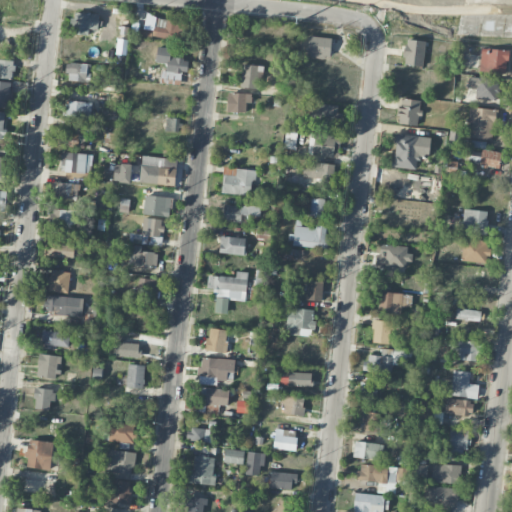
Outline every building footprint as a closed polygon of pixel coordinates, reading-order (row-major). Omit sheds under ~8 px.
[(97,37),(100,15),(74,11),(71,33),(97,37)] [(139,28),(138,36),(185,41),(187,22),(155,19),(153,29),(139,28)] [(307,56),(330,58),(332,38),(309,36),(307,56)] [(404,65),(424,66),(425,41),(405,40),(404,65)] [(156,62),(164,63),(163,82),(180,83),(181,71),(187,72),(188,58),(170,57),(171,47),(157,47),(156,62)] [(480,72),(507,73),(508,49),(481,48),(480,72)] [(14,60),(0,59),(0,77),(13,78),(14,60)] [(87,75),(87,63),(65,63),(65,75),(87,75)] [(262,80),(263,66),(243,64),(240,86),(257,89),(258,79),(262,80)] [(498,78),(468,77),(468,87),(475,88),(475,99),(497,99),(498,78)] [(0,106),(8,107),(9,81),(0,80),(0,106)] [(246,112),(247,103),(252,104),(252,93),(227,93),(227,112),(246,112)] [(421,100),(399,98),(397,123),(418,125),(421,100)] [(62,116),(91,117),(91,102),(63,101),(62,116)] [(338,122),(340,105),(310,102),(307,127),(331,129),(332,121),(338,122)] [(494,138),(495,109),(469,108),(468,137),(494,138)] [(178,132),(180,118),(166,117),(164,130),(178,132)] [(335,158),(338,136),(315,133),(312,154),(335,158)] [(431,138),(396,133),(392,166),(417,170),(419,155),(428,156),(431,138)] [(485,148),(486,139),(471,138),(470,147),(485,148)] [(480,165),(499,166),(500,151),(482,150),(480,165)] [(60,171),(90,173),(91,153),(61,152),(60,171)] [(175,168),(163,167),(164,157),(141,156),(140,183),(175,185),(175,168)] [(457,175),(458,162),(446,160),(444,173),(457,175)] [(336,163),(303,162),(303,179),(335,181),(336,163)] [(130,182),(131,165),(114,163),(113,181),(130,182)] [(255,169),(223,168),(222,194),(254,195),(255,169)] [(79,198),(79,184),(57,182),(57,197),(79,198)] [(143,214),(170,217),(172,198),(145,194),(143,214)] [(323,198),(310,197),(310,217),(323,217),(323,198)] [(252,215),(260,216),(260,206),(224,204),(223,221),(251,223),(252,215)] [(53,209),(53,227),(74,228),(75,210),(53,209)] [(486,234),(487,211),(464,209),(463,233),(486,234)] [(163,219),(143,217),(142,235),(132,234),(132,242),(141,243),(141,237),(150,237),(149,245),(161,246),(163,219)] [(290,245),(327,249),(329,238),(325,237),(326,228),(295,224),(294,234),(291,233),(290,245)] [(219,253),(244,254),(245,237),(220,236),(219,253)] [(488,262),(488,240),(462,239),(461,261),(488,262)] [(51,258),(74,259),(75,244),(51,243),(51,258)] [(142,245),(131,245),(130,265),(156,267),(157,252),(141,251),(142,245)] [(412,261),(412,253),(407,253),(407,246),(379,245),(378,261),(393,261),(393,267),(405,267),(405,261),(412,261)] [(48,291),(68,292),(69,272),(49,270),(48,291)] [(245,301),(248,272),(236,271),(235,277),(208,275),(207,288),(216,289),(214,312),(228,313),(229,300),(245,301)] [(159,279),(138,278),(138,298),(158,298),(159,279)] [(322,300),(323,281),(307,281),(306,300),(322,300)] [(401,305),(411,306),(412,294),(377,291),(375,309),(401,311),(401,305)] [(83,315),(83,297),(46,296),(45,315),(83,315)] [(314,309),(287,308),(286,334),(313,335),(314,309)] [(456,319),(480,321),(481,310),(456,309),(456,319)] [(390,344),(392,321),(374,319),(372,342),(390,344)] [(228,330),(209,327),(205,350),(225,353),(228,330)] [(69,346),(69,332),(43,331),(42,345),(69,346)] [(138,357),(139,338),(123,338),(122,356),(138,357)] [(451,350),(458,351),(457,359),(478,360),(479,342),(451,340),(451,350)] [(365,355),(364,372),(392,372),(392,364),(399,364),(400,349),(381,349),(381,355),(365,355)] [(59,355),(38,354),(37,377),(58,378),(59,355)] [(235,371),(235,359),(201,357),(201,366),(198,366),(198,384),(217,385),(217,380),(227,380),(227,371),(235,371)] [(142,389),(146,366),(128,363),(125,386),(142,389)] [(477,398),(478,384),(469,384),(470,372),(453,370),(451,396),(477,398)] [(288,372),(288,385),(311,386),(311,373),(288,372)] [(360,398),(377,399),(378,383),(361,382),(360,398)] [(52,410),(53,389),(35,388),(33,409),(52,410)] [(205,412),(205,404),(227,406),(228,389),(199,388),(198,411),(205,412)] [(282,413),(303,415),(305,397),(284,395),(282,413)] [(417,413),(426,415),(429,401),(420,399),(417,413)] [(445,414),(472,415),(472,400),(445,399),(445,414)] [(441,424),(443,412),(432,410),(430,422),(441,424)] [(379,433),(381,414),(365,411),(362,430),(379,433)] [(134,443),(136,424),(110,422),(109,441),(134,443)] [(187,428),(186,440),(209,441),(210,429),(187,428)] [(274,449),(296,450),(297,430),(274,429),(274,449)] [(468,456),(469,430),(449,430),(448,455),(468,456)] [(53,442),(28,439),(25,467),(50,470),(53,442)] [(353,456),(380,460),(382,444),(355,440),(353,456)] [(135,452),(107,449),(104,471),(133,474),(135,452)] [(244,450),(224,449),(224,462),(243,463),(244,450)] [(261,476),(264,453),(247,451),(245,474),(261,476)] [(212,485),(215,458),(193,455),(190,482),(212,485)] [(358,480),(378,481),(377,491),(394,492),(395,480),(406,481),(407,467),(359,464),(358,480)] [(427,464),(412,464),(411,479),(427,480),(427,464)] [(444,483),(460,483),(461,465),(444,465),(444,483)] [(295,473),(269,472),(269,488),(295,489),(295,473)] [(128,505),(131,482),(114,479),(112,489),(109,489),(107,501),(128,505)] [(424,508),(457,509),(458,487),(424,487),(424,508)] [(353,511),(383,511),(384,495),(354,494),(353,511)] [(203,511),(206,498),(189,496),(186,511),(203,511)] [(291,511),(293,501),(277,499),(275,511),(291,511)]
